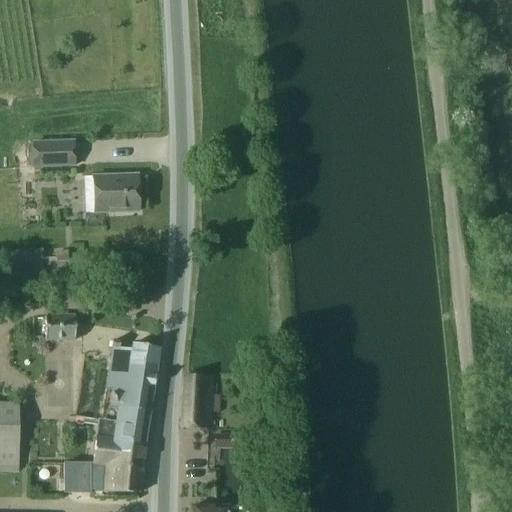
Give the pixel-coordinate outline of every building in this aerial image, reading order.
[(74,143),(29,144),(30,171),(75,169),(74,143)] [(94,215),(138,213),(137,178),(93,179),(94,215)] [(44,317),(44,343),(75,343),(75,317),(44,317)] [(56,465),(55,492),(102,494),(140,493),(143,464),(144,451),(159,353),(112,343),(102,409),(103,409),(116,410),(114,424),(112,440),(95,438),(91,465),(56,465)] [(212,380),(183,379),(179,431),(209,431),(212,380)] [(0,474),(18,474),(17,404),(0,404),(0,474)] [(214,436),(214,451),(232,451),(233,436),(214,436)]
